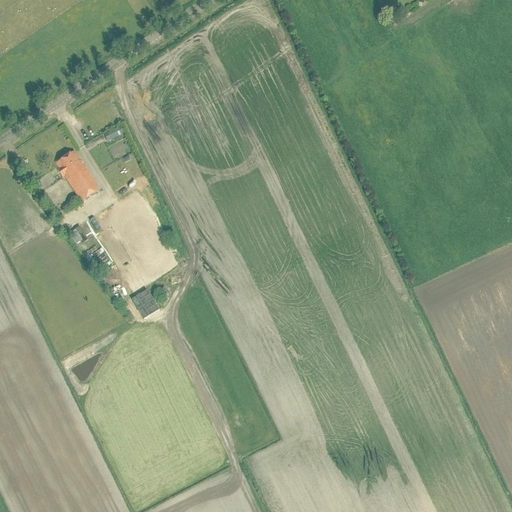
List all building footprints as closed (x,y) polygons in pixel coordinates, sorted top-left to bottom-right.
[(96,67),(82,76),(86,82),(100,74),(96,67)] [(54,110),(73,97),(66,87),(47,101),(54,110)] [(59,120),(66,116),(62,109),(55,113),(59,120)] [(99,191),(74,153),(55,165),(59,170),(56,171),(62,179),(64,178),(81,203),(99,191)] [(146,291),(131,300),(144,321),(159,312),(146,291)]
